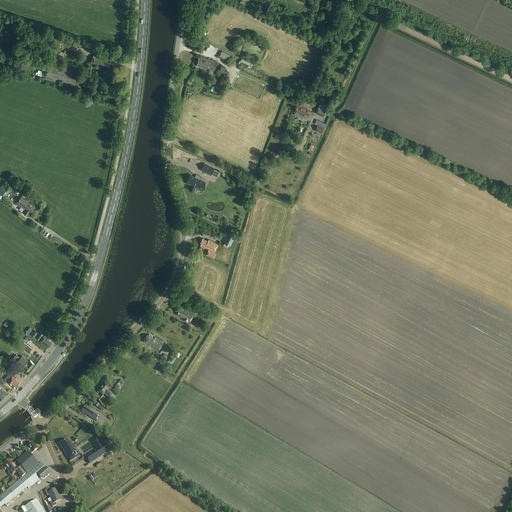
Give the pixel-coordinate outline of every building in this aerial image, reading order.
[(50,33),(47,37),(53,42),(57,37),(50,33)] [(75,38),(73,44),(79,46),(80,46),(82,40),(75,38)] [(82,40),(80,46),(82,47),(83,46),(93,50),(94,47),(92,46),(93,45),(91,44),(87,42),(82,40)] [(50,49),(47,51),(52,56),(58,50),(53,45),(51,47),(50,45),(49,45),(48,43),(46,45),(50,49)] [(108,68),(110,62),(105,60),(105,59),(93,55),(91,63),(90,65),(93,66),(94,64),(100,66),(100,65),(108,68)] [(197,66),(214,70),(217,62),(199,57),(197,66)] [(80,87),(84,78),(49,65),(45,79),(59,84),(60,80),(80,87)] [(302,120),(302,119),(302,118),(304,115),(308,117),(311,111),(298,105),(295,111),(294,114),(302,120)] [(325,111),(318,108),(316,114),(323,117),(325,111)] [(317,125),(315,130),(321,133),(324,127),(317,125)] [(204,163),(201,170),(211,175),(214,168),(204,163)] [(190,174),(186,183),(190,185),(188,189),(194,191),(195,188),(200,190),(205,182),(199,179),(201,177),(196,174),(195,177),(190,174)] [(4,183),(0,187),(0,192),(5,196),(11,188),(4,183)] [(30,213),(35,207),(30,203),(31,202),(22,195),(16,203),(20,207),(19,209),(27,215),(29,212),(30,213)] [(229,234),(224,243),(230,246),(234,237),(229,234)] [(209,240),(208,241),(203,238),(201,243),(202,243),(201,246),(205,248),(205,247),(211,250),(211,251),(209,250),(207,255),(214,258),(216,254),(212,252),(212,251),(214,252),(218,244),(209,240)] [(201,252),(198,257),(204,260),(207,255),(206,255),(208,251),(194,244),(192,248),(201,252)] [(184,311),(185,309),(184,308),(183,308),(182,308),(181,309),(180,309),(177,314),(184,319),(183,320),(187,322),(188,320),(190,322),(194,315),(186,310),(185,311),(184,311)] [(153,336),(149,334),(149,335),(147,335),(143,342),(151,347),(158,351),(163,342),(155,337),(154,339),(152,337),(153,336)] [(48,348),(52,342),(47,339),(48,338),(44,335),(39,341),(48,348)] [(21,346),(28,353),(32,349),(24,342),(21,346)] [(173,352),(168,359),(173,362),(177,354),(175,353),(173,352)] [(28,371),(34,364),(30,360),(29,362),(22,356),(20,358),(18,357),(14,361),(20,366),(21,365),(23,367),(28,371)] [(2,366),(0,369),(0,370),(9,375),(11,370),(2,366)] [(18,384),(20,382),(12,375),(10,377),(9,376),(6,378),(8,380),(6,382),(14,388),(15,387),(16,388),(19,384),(18,384)] [(119,380),(113,387),(117,391),(117,390),(118,391),(119,389),(123,384),(119,380)] [(1,382),(0,382),(0,384),(8,393),(10,391),(1,382)] [(109,389),(105,385),(104,385),(103,386),(102,387),(102,388),(101,390),(100,390),(98,391),(99,393),(98,393),(103,397),(104,395),(109,400),(113,395),(108,390),(109,389)] [(93,403),(95,405),(95,406),(97,407),(101,410),(103,408),(99,405),(97,403),(94,402),(93,403)] [(95,421),(100,414),(86,405),(81,412),(95,421)] [(70,462),(76,458),(72,452),(75,450),(75,449),(71,444),(67,439),(59,444),(64,452),(70,462)] [(24,449),(27,453),(29,455),(30,455),(37,449),(32,442),(27,447),(24,449)] [(96,449),(85,457),(90,463),(109,450),(104,444),(103,445),(96,449)] [(20,479),(0,496),(0,499),(5,506),(27,488),(28,489),(31,487),(39,480),(39,479),(41,478),(44,478),(49,473),(40,463),(38,465),(30,455),(29,455),(27,453),(16,462),(15,463),(20,469),(16,472),(20,477),(19,478),(20,479)] [(12,475),(16,472),(20,469),(15,463),(13,465),(10,460),(3,465),(8,472),(9,471),(12,475)] [(49,496),(50,498),(59,495),(56,489),(52,491),(51,492),(49,489),(45,491),(48,496),(49,496)] [(59,495),(50,498),(52,501),(50,502),(52,507),(57,505),(56,503),(61,501),(59,495)] [(43,511),(37,501),(25,509),(27,511),(26,511),(43,511)]
